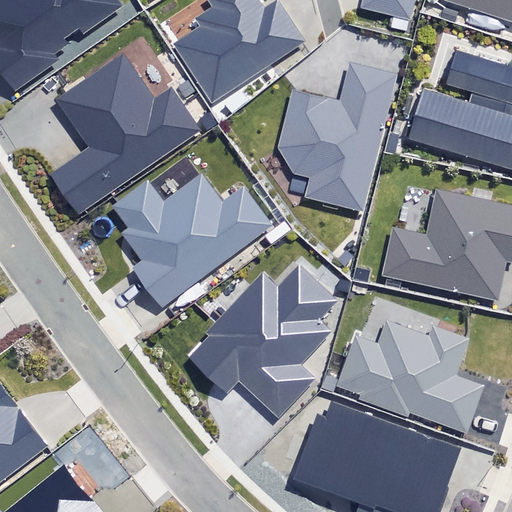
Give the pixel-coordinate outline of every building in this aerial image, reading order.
[(83,36),(129,4),(126,0),(0,0),(0,70),(16,93),(63,59),(59,53),(70,45),(66,39),(78,30),(83,36)] [(211,99),(301,38),(277,3),(265,12),(256,0),(208,0),(213,7),(196,18),(199,28),(174,45),(211,99)] [(362,0),(360,7),(410,19),(414,0),(362,0)] [(511,0),(442,0),(442,2),(511,24),(511,0)] [(336,26),(333,39),(314,46),(302,60),(280,147),(296,172),(312,176),(307,197),(362,211),(404,42),(336,26)] [(511,68),(463,53),(453,86),(476,94),(473,104),(432,92),(417,139),(511,169),(511,68)] [(80,212),(202,129),(172,84),(152,97),(125,56),(59,101),(92,151),(55,175),(80,212)] [(160,304),(272,222),(243,183),(220,200),(202,176),(162,205),(145,182),(112,205),(128,227),(120,234),(143,265),(133,268),(160,304)] [(511,207),(440,191),(430,235),(399,228),(388,275),(500,300),(509,262),(511,263),(511,207)] [(336,298),(300,264),(281,284),(261,265),(200,330),(205,334),(186,355),(225,391),(237,378),(278,416),(314,378),(297,362),(327,330),(316,320),(336,298)] [(359,337),(342,386),(365,394),(363,398),(410,415),(411,412),(469,432),(485,386),(457,376),(470,338),(437,326),(433,336),(390,321),(382,345),(359,337)] [(0,487),(55,446),(0,373),(0,487)] [(439,511),(462,449),(331,401),(325,417),(313,413),(290,477),(358,502),(354,511),(439,511)] [(101,511),(63,464),(2,511),(101,511)]
